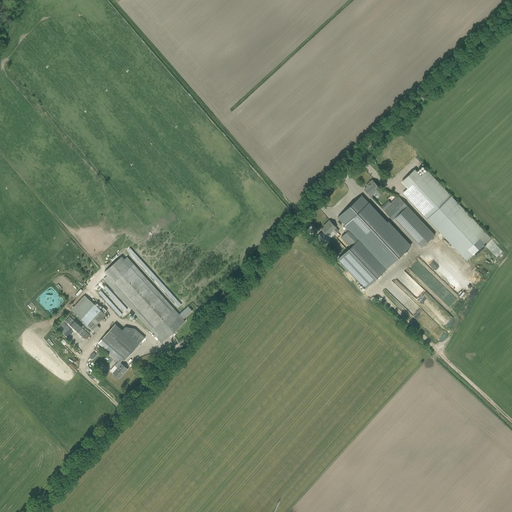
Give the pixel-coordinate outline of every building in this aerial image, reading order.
[(409,188),(403,194),(465,260),(490,237),(427,171),(421,176),(414,169),(402,181),(409,188)] [(383,192),(378,187),(379,187),(372,180),(368,184),(369,184),(364,189),(367,193),(370,195),(376,190),(377,192),(375,194),(378,197),(383,192)] [(385,211),(393,220),(407,206),(399,198),(385,211)] [(410,246),(389,224),(388,225),(368,203),(364,207),(357,199),(337,218),(346,228),(344,230),(346,233),(341,237),(350,247),(338,258),(366,288),(410,246)] [(383,205),(386,209),(392,204),(388,200),(383,205)] [(314,237),(320,231),(308,219),(302,225),(314,237)] [(336,228),(332,224),(329,220),(325,224),(326,225),(321,230),(327,236),(333,231),(335,234),(339,231),(336,228)] [(321,233),(317,236),(322,241),(323,242),(327,238),(321,232),(321,233)] [(185,321),(127,257),(124,260),(121,257),(104,272),(108,275),(103,279),(161,343),(185,321)] [(103,307),(101,310),(94,304),(81,319),(93,330),(106,315),(105,314),(107,311),(103,307)] [(181,312),(179,314),(181,317),(184,315),(185,317),(192,311),(188,306),(186,308),(181,312)] [(145,338),(135,329),(125,327),(122,330),(115,324),(102,338),(100,340),(107,346),(105,349),(120,363),(125,358),(126,359),(145,338)] [(127,369),(124,366),(121,364),(117,368),(114,365),(110,371),(119,379),(127,369)]
